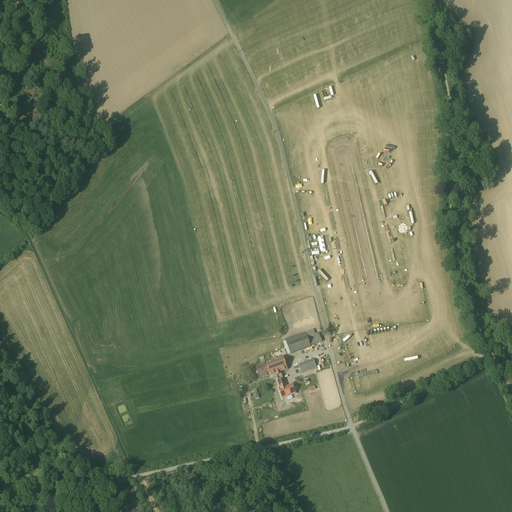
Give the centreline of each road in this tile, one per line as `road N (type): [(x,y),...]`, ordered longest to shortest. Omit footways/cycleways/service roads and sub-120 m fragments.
road 1 (residential): [(389,511),(343,400),(280,139),(215,0)]
road 2 (track): [(494,357),(353,425),(51,498)]
road 3 (track): [(429,0),(451,106),(452,228),(473,314),(494,357)]
